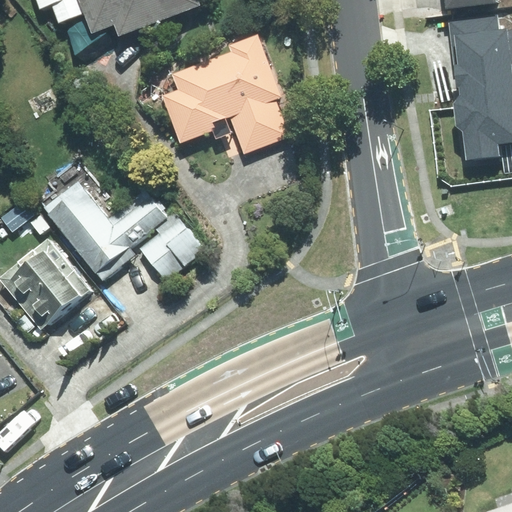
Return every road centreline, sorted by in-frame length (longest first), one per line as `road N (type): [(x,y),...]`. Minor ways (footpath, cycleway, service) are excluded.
road 1 (primary): [(74,511),(407,337)]
road 2 (residential): [(407,337),(377,199),(353,0)]
